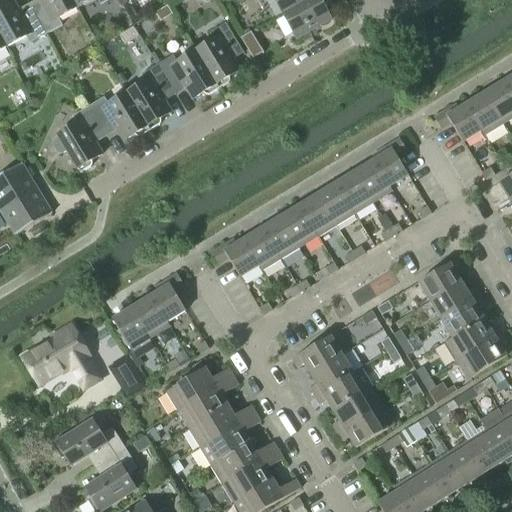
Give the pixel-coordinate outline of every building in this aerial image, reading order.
[(0,35),(7,48),(26,38),(30,45),(46,35),(31,8),(21,14),(12,0),(10,0),(0,5),(0,35)] [(39,0),(41,3),(31,8),(46,35),(63,26),(59,20),(78,9),(72,0),(39,0)] [(72,0),(78,9),(94,0),(96,0),(100,5),(110,0),(72,0)] [(266,0),(273,0),(283,16),(310,0),(264,0),(265,1),(266,0)] [(324,0),(310,0),(283,16),(296,40),(331,20),(325,9),(326,8),(326,6),(327,5),(327,4),(326,3),(324,0)] [(214,40),(195,51),(219,90),(228,84),(230,81),(229,78),(239,71),(230,56),(241,49),(225,24),(209,33),(214,40)] [(263,53),(251,33),(240,39),(253,60),(263,53)] [(172,56),(157,65),(172,91),(183,84),(193,100),(203,93),(204,94),(206,96),(209,95),(219,90),(195,51),(177,63),(172,56)] [(145,82),(127,93),(150,131),(158,126),(160,124),(160,120),(159,120),(171,113),(161,98),(172,91),(157,65),(141,75),(145,82)] [(511,76),(502,82),(511,98),(511,76)] [(511,98),(502,82),(484,94),(502,124),(511,118),(511,98)] [(104,98),(88,108),(103,133),(115,126),(124,141),(134,135),(135,136),(137,138),(140,137),(150,131),(127,93),(108,104),(104,98)] [(484,94),(466,104),(474,118),(473,118),(481,132),(483,136),(502,124),(484,94)] [(474,118),(466,104),(463,100),(434,118),(441,130),(451,124),(462,143),(481,132),(473,118),(474,118)] [(103,133),(88,108),(72,117),(76,124),(57,136),(58,137),(53,140),(52,142),(52,144),(52,146),(56,152),(58,153),(60,154),(62,154),(66,151),(80,174),(90,168),(92,165),(91,162),(102,155),(93,139),(103,133)] [(370,157),(373,161),(389,188),(408,176),(396,157),(407,151),(400,139),(370,157)] [(373,161),(354,172),(373,203),(392,192),(389,188),(373,161)] [(22,164),(0,177),(0,211),(15,236),(51,214),(22,164)] [(481,174),(486,181),(494,176),(490,169),(481,174)] [(354,172),(335,184),(354,215),(373,203),(354,172)] [(511,175),(499,183),(510,202),(511,201),(511,175)] [(335,184),(317,195),(335,226),(354,215),(335,184)] [(317,195),(298,206),(317,237),(335,226),(317,195)] [(298,206),(280,218),(298,248),(317,237),(298,206)] [(418,213),(422,220),(431,215),(426,207),(418,213)] [(280,218),(261,229),(280,260),(298,248),(280,218)] [(397,225),(389,230),(393,237),(402,232),(397,225)] [(261,229),(243,240),(251,253),(250,254),(258,267),(261,271),(280,260),(261,229)] [(393,237),(389,230),(380,236),(384,243),(393,237)] [(251,253),(243,240),(241,236),(211,254),(218,265),(228,259),(240,278),(258,267),(250,254),(251,253)] [(360,247),(352,253),(356,260),(365,255),(360,247)] [(356,260),(352,253),(343,258),(347,265),(356,260)] [(418,283),(428,300),(460,281),(455,273),(461,269),(456,260),(418,283)] [(324,269),(329,277),(338,271),(333,264),(324,269)] [(148,292),(151,296),(167,323),(185,312),(174,293),(184,286),(177,275),(148,292)] [(304,281),(296,286),(301,294),(309,289),(304,281)] [(428,300),(440,319),(478,295),(471,285),(465,289),(460,281),(428,300)] [(301,294),(296,286),(287,292),(291,299),(301,294)] [(440,319),(451,337),(482,318),(477,310),(484,306),(478,295),(440,319)] [(151,296),(131,308),(150,339),(169,327),(167,323),(151,296)] [(377,308),(381,316),(392,309),(387,302),(377,308)] [(259,309),(263,316),(272,311),(268,304),(259,309)] [(150,339),(131,308),(112,320),(131,351),(150,339)] [(360,318),(365,326),(376,319),(371,312),(360,318)] [(444,342),(455,360),(500,332),(494,322),(487,326),(482,318),(451,337),(451,338),(444,342)] [(70,369),(83,391),(101,380),(88,358),(90,357),(71,325),(50,338),(52,340),(21,358),(38,387),(70,369)] [(393,335),(398,344),(406,339),(401,331),(393,335)] [(500,332),(455,360),(468,381),(506,357),(500,347),(506,343),(500,332)] [(304,365),(309,373),(347,349),(337,333),(330,337),(292,360),(297,369),(304,365)] [(381,343),(386,351),(393,347),(388,338),(381,343)] [(406,339),(398,344),(406,357),(414,353),(406,339)] [(195,348),(200,356),(209,350),(204,343),(195,348)] [(393,347),(386,351),(394,365),(402,360),(393,347)] [(307,385),(313,395),(351,372),(342,357),(349,352),(347,349),(309,373),(314,381),(307,385)] [(108,367),(127,398),(146,386),(127,355),(108,367)] [(174,361),(166,366),(171,373),(179,368),(174,361)] [(171,373),(166,366),(157,371),(161,379),(171,373)] [(326,402),(331,410),(372,385),(361,368),(352,374),(351,372),(313,395),(320,406),(326,402)] [(416,372),(421,381),(428,376),(423,368),(416,372)] [(178,412),(186,408),(185,407),(233,378),(228,370),(212,380),(205,369),(166,393),(178,412)] [(403,380),(408,388),(416,384),(411,375),(403,380)] [(428,376),(421,381),(429,394),(436,389),(428,376)] [(178,412),(189,430),(228,407),(221,396),(238,386),(233,378),(186,408),(178,412)] [(490,378),(482,383),(486,390),(495,385),(490,378)] [(473,389),(463,395),(468,402),(477,396),(486,390),(482,383),(473,389)] [(416,384),(408,388),(416,402),(424,397),(416,384)] [(330,422),(336,432),(383,404),(372,385),(331,410),(336,418),(330,422)] [(454,401),(445,406),(449,414),(458,408),(468,402),(463,395),(454,401)] [(383,404),(336,432),(342,443),(349,438),(355,449),(387,430),(388,433),(397,428),(383,404)] [(449,414),(445,406),(436,412),(441,419),(449,414)] [(189,430),(200,449),(255,415),(250,407),(234,417),(228,407),(189,430)] [(200,449),(211,467),(250,443),(244,433),(260,423),(255,415),(200,449)] [(408,429),(415,441),(413,438),(423,432),(422,431),(431,425),(426,418),(418,423),(408,429)] [(511,431),(504,418),(485,430),(504,460),(511,455),(511,431)] [(89,455),(96,467),(122,450),(109,430),(101,433),(93,419),(52,445),(61,458),(64,456),(71,466),(89,455)] [(153,444),(160,440),(153,429),(146,433),(153,444)] [(415,441),(408,429),(401,433),(409,445),(415,441)] [(485,430),(467,441),(486,472),(504,460),(485,430)] [(399,435),(390,441),(394,448),(403,443),(399,435)] [(394,448),(390,441),(371,452),(377,462),(387,456),(386,453),(394,448)] [(467,441),(448,453),(467,483),(486,472),(467,441)] [(211,467),(222,486),(278,452),(273,444),(256,454),(250,443),(211,467)] [(122,450),(96,467),(103,477),(85,488),(91,499),(88,501),(94,511),(99,511),(137,489),(128,476),(134,469),(122,450)] [(241,499),(273,480),(266,470),(283,460),(278,452),(222,486),(233,504),(241,499)] [(448,453),(430,464),(449,495),(467,483),(448,453)] [(167,461),(171,467),(178,462),(181,460),(177,455),(167,461)] [(353,464),(357,472),(366,466),(361,459),(353,464)] [(178,462),(171,467),(176,475),(183,471),(178,462)] [(430,464),(411,476),(431,506),(449,495),(430,464)] [(392,488),(395,492),(404,505),(405,505),(409,511),(421,511),(431,506),(411,476),(392,488)] [(241,499),(233,504),(237,511),(263,511),(301,489),(295,481),(279,491),(273,480),(241,499)] [(197,490),(188,495),(193,503),(202,498),(197,490)] [(404,505),(395,492),(377,504),(382,511),(409,511),(405,505),(404,505)] [(289,504),(294,511),(303,506),(298,498),(289,504)] [(160,511),(152,511),(146,502),(129,511),(166,511),(165,509),(160,511)]
